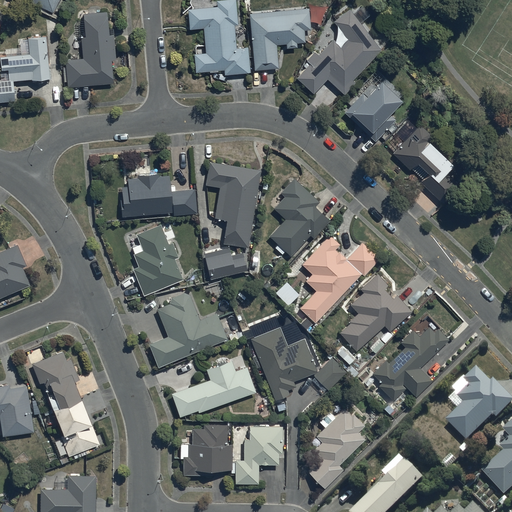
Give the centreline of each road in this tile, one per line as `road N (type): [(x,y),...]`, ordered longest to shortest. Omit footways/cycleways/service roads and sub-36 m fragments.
road 1 (residential): [(159,120),(263,118),(310,138),(511,335)]
road 2 (residential): [(94,290),(141,413),(146,511)]
road 3 (residential): [(31,179),(62,134),(159,120)]
road 4 (residential): [(31,179),(94,290)]
road 5 (residential): [(159,120),(151,0)]
